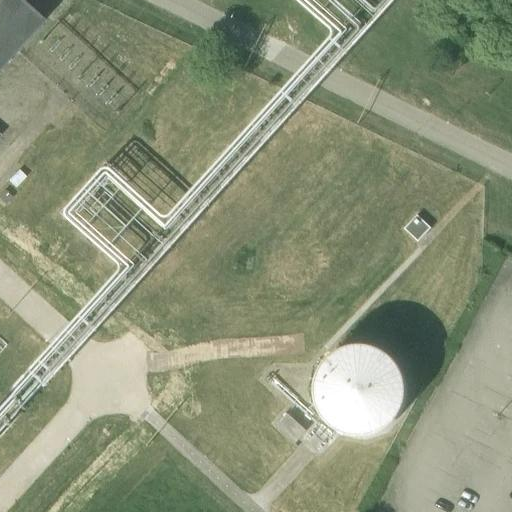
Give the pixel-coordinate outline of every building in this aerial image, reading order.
[(0,0),(0,66),(41,20),(18,0),(0,0)] [(9,181),(16,188),(26,178),(19,171),(9,181)] [(0,197),(0,200),(6,205),(13,198),(5,191),(0,197)] [(405,230),(419,243),(432,229),(418,216),(405,230)] [(344,431),(356,437),(368,439),(380,438),(391,433),(401,426),(409,416),(413,405),(415,392),(412,379),(406,367),(397,357),(385,351),(373,348),(359,349),(347,353),(336,362),(328,372),(324,385),(323,398),(327,411),(334,423),(344,431)]
